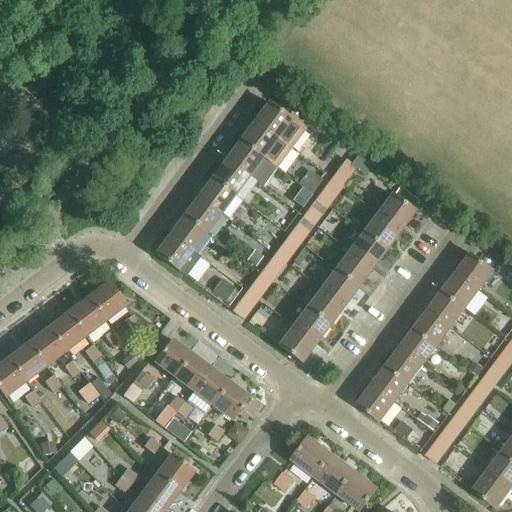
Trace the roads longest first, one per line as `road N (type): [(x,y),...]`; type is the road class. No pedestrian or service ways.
road 1 (residential): [(295,390),(123,259)]
road 2 (residential): [(123,259),(247,87)]
road 3 (residential): [(323,411),(451,242)]
road 4 (residential): [(441,511),(417,478),(323,411)]
road 5 (residential): [(207,511),(295,390)]
